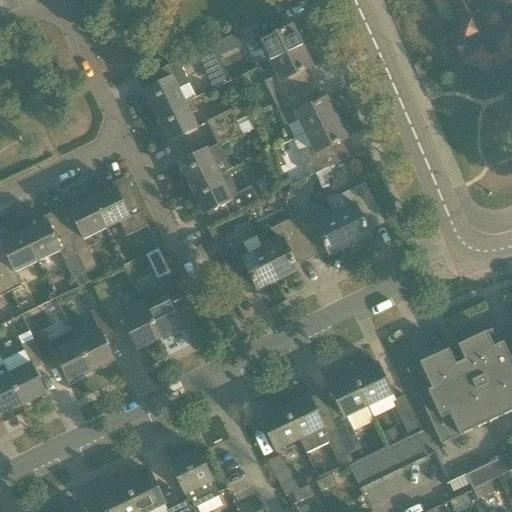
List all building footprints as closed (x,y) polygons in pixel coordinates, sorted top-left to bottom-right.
[(511,0),(450,0),(459,17),(452,37),(465,64),(485,70),(511,57),(511,56),(511,0)] [(279,13),(240,33),(251,56),(264,49),(270,63),(302,47),(292,27),(287,30),(279,13)] [(226,40),(213,46),(219,60),(232,53),(226,40)] [(302,47),(270,63),(277,77),(264,83),(275,106),(314,86),(307,70),(312,67),(302,47)] [(149,103),(157,118),(185,104),(184,103),(178,90),(189,84),(178,62),(141,80),(142,81),(143,80),(147,90),(144,92),(149,103)] [(314,86),(275,106),(286,128),(298,121),(305,135),(337,119),(327,99),(322,102),(314,86)] [(197,113),(192,101),(191,100),(184,103),(185,104),(157,118),(169,143),(197,130),(190,116),(197,113)] [(238,124),(237,123),(232,111),(207,124),(213,136),(238,124)] [(246,119),(237,123),(238,124),(243,135),(253,131),(248,119),(247,118),(246,119)] [(299,155),(310,178),(350,158),(342,142),(347,139),(337,119),(305,135),(312,149),(299,155)] [(243,135),(238,124),(213,136),(217,145),(218,148),(221,147),(243,135)] [(213,164),(219,161),(213,148),(179,164),(192,190),(227,173),(227,172),(219,177),(213,164)] [(204,215),(209,213),(215,224),(258,203),(251,188),(238,195),(227,173),(192,190),(204,215)] [(292,185),(286,174),(276,179),(281,190),(292,185)] [(105,193),(93,199),(107,230),(119,224),(126,238),(148,227),(124,179),(103,189),(105,193)] [(349,209),(336,216),(350,247),(370,237),(367,232),(384,224),(365,185),(343,196),(349,209)] [(285,203),(295,198),(290,188),(280,192),(285,203)] [(84,241),(106,231),(107,230),(93,199),(79,206),(77,201),(56,212),(78,257),(77,257),(84,272),(97,266),(88,249),(84,241)] [(293,220),(312,259),(327,252),(330,257),(350,247),(336,216),(321,223),(314,210),(293,220)] [(37,227),(24,233),(39,263),(60,253),(65,263),(77,257),(78,257),(56,212),(53,213),(35,222),(37,227)] [(277,244),(263,251),(278,282),(298,272),(295,267),(312,259),(293,220),(270,231),(277,244)] [(39,263),(24,233),(11,239),(8,235),(0,238),(0,270),(10,292),(22,286),(16,274),(39,263)] [(258,292),(278,282),(263,251),(250,257),(243,244),(231,250),(227,242),(216,247),(239,294),(255,286),(258,292)] [(0,297),(10,292),(0,270),(0,297)] [(172,304),(182,299),(170,274),(161,279),(159,280),(160,283),(138,294),(137,294),(141,302),(160,339),(183,328),(172,304)] [(141,302),(120,312),(114,301),(102,307),(114,331),(124,326),(136,351),(160,339),(141,302)] [(100,332),(78,343),(92,372),(115,361),(103,336),(114,331),(102,307),(90,313),(100,332)] [(465,361),(464,361),(470,374),(471,373),(475,381),(482,378),(486,385),(472,391),(487,424),(511,412),(511,358),(510,359),(496,328),(458,346),(465,361)] [(46,334),(34,340),(45,364),(56,359),(59,366),(68,384),(92,372),(78,343),(77,343),(55,354),(50,343),(46,334)] [(34,370),(45,364),(34,340),(22,345),(25,351),(2,362),(4,365),(9,376),(23,405),(46,394),(37,376),(34,370)] [(441,445),(487,424),(472,391),(486,385),(482,378),(475,381),(471,373),(470,374),(464,361),(456,365),(449,350),(406,370),(441,445)] [(378,364),(354,376),(368,407),(393,395),(378,364)] [(0,367),(0,416),(23,405),(9,376),(4,365),(0,367)] [(343,420),(347,418),(368,407),(354,376),(328,388),(343,420)] [(396,401),(392,403),(395,408),(407,433),(420,427),(405,396),(396,401)] [(310,397),(285,409),(300,440),(307,455),(328,445),(340,470),(353,464),(349,455),(336,429),(327,433),(310,397)] [(275,453),(300,440),(285,409),(260,421),(275,453)] [(349,423),(336,429),(349,455),(361,449),(354,432),(349,423)] [(388,448),(400,441),(394,429),(382,435),(388,448)] [(417,434),(406,440),(417,463),(428,457),(417,434)] [(406,440),(394,445),(406,468),(417,463),(406,440)] [(394,445),(383,451),(394,473),(406,468),(394,445)] [(187,502),(178,506),(180,511),(195,511),(194,509),(220,497),(198,451),(169,465),(187,502)] [(383,451),(372,456),(383,479),(394,473),(383,451)] [(268,462),(285,498),(292,494),(299,491),(299,490),(295,481),(292,482),(280,456),(268,462)] [(372,456),(360,462),(371,484),(383,479),(372,456)] [(511,471),(511,465),(507,456),(466,476),(470,485),(472,490),(511,471)] [(371,484),(360,462),(349,467),(360,490),(371,484)] [(165,511),(168,511),(166,505),(151,474),(127,485),(126,486),(137,511),(165,511)] [(332,476),(316,483),(321,492),(336,485),(332,476)] [(490,483),(473,492),(477,500),(494,492),(490,483)] [(137,511),(126,486),(101,498),(107,511),(137,511)] [(308,486),(300,490),(305,500),(313,496),(308,486)] [(297,504),(305,500),(300,490),(299,490),(299,491),(292,494),(297,504)] [(466,495),(450,503),(454,511),(470,503),(466,495)]
